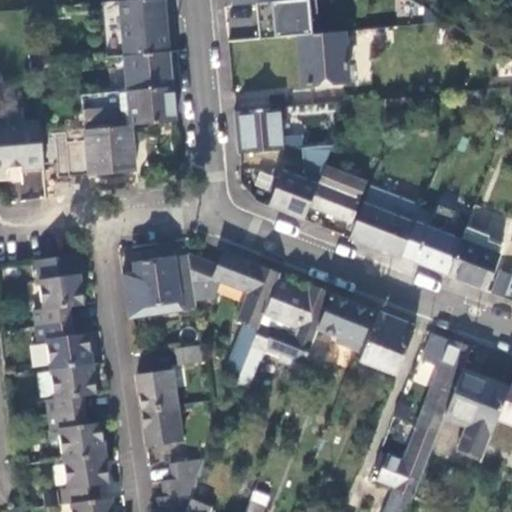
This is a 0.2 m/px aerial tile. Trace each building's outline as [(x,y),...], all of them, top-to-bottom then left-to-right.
[(128,0),(122,1),(118,1),(123,57),(168,52),(163,0),(128,0)] [(299,0),(295,0),(255,4),(259,40),(298,37),(318,35),(314,0),(299,0)] [(318,35),(298,37),(302,87),(348,82),(343,33),(318,35)] [(126,91),(172,87),(168,52),(123,57),(126,91)] [(131,127),(175,123),(172,87),(126,91),(80,96),(84,132),(131,127)] [(279,109),(235,113),(239,154),(283,151),(279,109)] [(0,179),(10,179),(9,167),(42,164),(39,123),(0,125),(0,179)] [(135,170),(131,127),(84,132),(66,133),(70,169),(88,167),(89,175),(135,170)] [(326,165),(332,147),(303,149),(306,175),(305,181),(282,172),(268,209),(303,223),(309,207),(326,165)] [(365,181),(326,165),(309,207),(350,223),(359,201),(357,201),(365,181)] [(370,187),(349,240),(401,260),(414,226),(421,207),(370,187)] [(447,278),(461,243),(447,237),(456,214),(438,207),(429,231),(426,229),(425,230),(412,265),(447,278)] [(425,230),(414,226),(401,260),(412,265),(425,230)] [(503,244),(466,229),(461,243),(447,278),(484,293),(503,244)] [(217,266),(188,255),(195,299),(213,298),(219,282),(247,293),(236,321),(247,326),(241,342),(251,346),(260,325),(263,317),(277,280),(279,276),(222,253),(217,266)] [(32,310),(34,329),(71,323),(69,306),(81,305),(77,274),(76,274),(73,255),(35,261),(41,309),(32,310)] [(127,310),(126,310),(127,317),(196,306),(195,299),(188,255),(133,264),(134,273),(122,275),(127,310)] [(502,300),(511,276),(501,272),(492,296),(502,300)] [(511,274),(511,276),(502,300),(511,303),(511,274)] [(308,292),(277,280),(263,317),(291,327),(288,336),(260,325),(251,346),(283,359),(282,362),(301,370),(308,354),(317,330),(315,329),(329,295),(310,288),(308,292)] [(317,330),(308,354),(322,360),(329,344),(322,341),(325,333),(337,338),(334,345),(346,349),(346,348),(357,351),(372,312),(331,296),(317,330)] [(414,328),(378,314),(359,360),(395,375),(414,328)] [(288,336),(291,327),(263,317),(260,325),(288,336)] [(71,323),(34,329),(36,339),(44,338),(49,372),(90,366),(86,333),(72,334),(71,323)] [(470,350),(449,342),(431,335),(421,361),(440,368),(417,427),(436,436),(442,420),(461,372),(470,350)] [(202,346),(176,350),(179,367),(205,364),(202,346)] [(47,417),(83,412),(81,395),(93,393),(90,366),(49,372),(53,399),(44,400),(47,417)] [(170,371),(135,376),(141,412),(176,407),(170,371)] [(508,391),(461,372),(442,420),(469,430),(460,452),(481,461),(489,441),(508,391)] [(398,405),(393,418),(406,423),(412,410),(398,405)] [(176,407),(141,412),(146,447),(181,442),(176,407)] [(61,461),(102,455),(98,422),(85,424),(83,412),(47,417),(48,430),(57,429),(61,461)] [(436,436),(417,427),(403,462),(386,456),(375,483),(393,490),(412,498),(436,436)] [(511,450),(489,441),(481,461),(479,466),(504,475),(511,456),(511,450)] [(62,506),(69,505),(98,501),(96,485),(106,483),(102,455),(61,461),(65,488),(60,489),(62,506)] [(160,482),(200,477),(206,460),(169,466),(170,478),(159,480),(160,482)] [(154,500),(192,495),(200,477),(160,482),(161,495),(153,496),(154,500)] [(246,511),(264,511),(269,493),(253,489),(246,511)] [(406,511),(412,498),(393,490),(383,511),(406,511)] [(185,511),(190,500),(192,495),(154,500),(155,511),(185,511)] [(110,511),(109,499),(98,501),(69,505),(69,511),(110,511)] [(206,511),(209,507),(190,500),(185,511),(206,511)]
